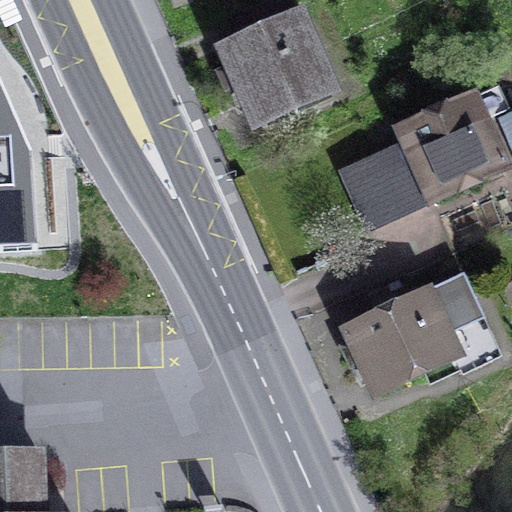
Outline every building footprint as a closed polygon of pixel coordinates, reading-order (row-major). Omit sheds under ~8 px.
[(290,0),(279,0),(233,21),(244,46),(300,21),(290,0)] [(240,86),(257,124),(331,91),(300,21),(244,46),(225,54),(232,69),(220,75),(227,92),(240,86)] [(408,149),(346,176),(370,230),(505,170),(474,101),(401,133),(408,149)] [(511,116),(501,121),(511,146),(511,116)] [(454,359),(461,372),(495,356),(460,282),(349,334),(354,345),(344,350),(352,369),(363,364),(378,395),(426,372),(454,359)] [(426,372),(433,385),(461,372),(454,359),(426,372)] [(0,511),(43,511),(44,511),(42,460),(0,461),(0,511)]
